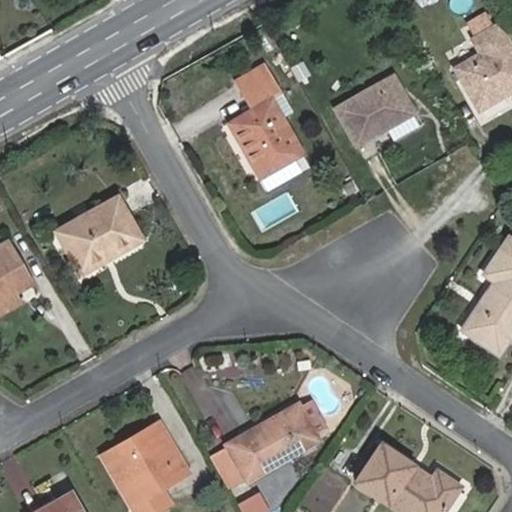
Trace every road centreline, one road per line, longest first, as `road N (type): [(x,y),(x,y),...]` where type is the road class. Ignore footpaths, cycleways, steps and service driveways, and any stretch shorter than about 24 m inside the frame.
road 1 (residential): [(511,458),(249,287)]
road 2 (residential): [(0,437),(249,287)]
road 3 (residential): [(249,287),(103,52)]
road 4 (unknown): [(249,287),(392,239)]
